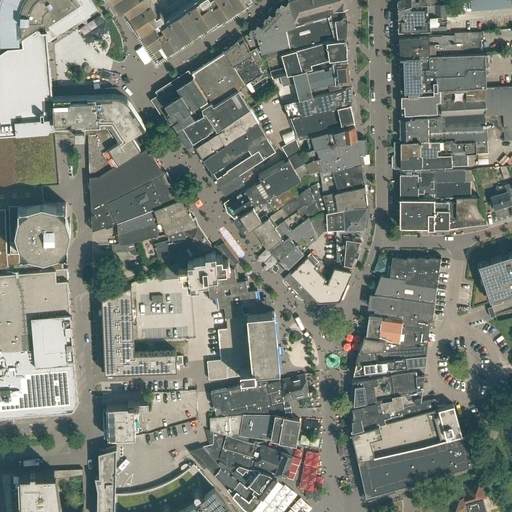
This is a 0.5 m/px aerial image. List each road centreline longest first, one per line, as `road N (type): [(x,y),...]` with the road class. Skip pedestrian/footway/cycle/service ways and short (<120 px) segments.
road 1 (residential): [(378,0),(384,238),(462,242),(511,226)]
road 2 (residential): [(0,455),(65,449),(64,426),(0,431)]
road 3 (unknown): [(0,316),(54,308),(47,269),(0,272)]
